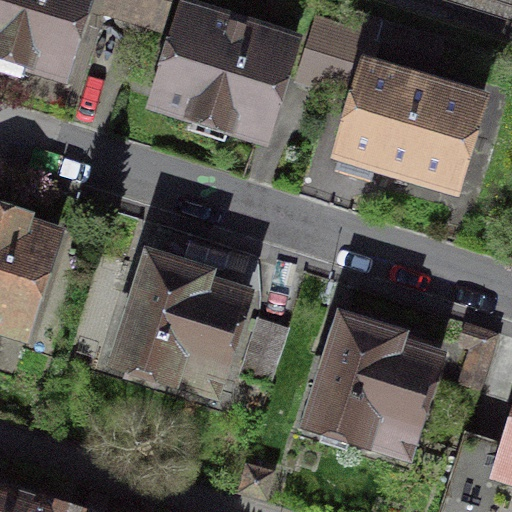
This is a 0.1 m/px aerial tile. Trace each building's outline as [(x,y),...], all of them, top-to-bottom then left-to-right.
[(0,0),(0,70),(1,71),(23,78),(28,64),(60,73),(82,0),(0,0)] [(108,0),(105,11),(132,20),(138,0),(108,0)] [(138,0),(132,20),(160,29),(169,0),(138,0)] [(176,59),(161,105),(194,115),(189,129),(206,135),(223,140),(228,126),(260,136),(289,45),(190,14),(176,59)] [(359,100),(338,169),(353,174),(368,179),(373,163),(450,186),(476,103),(369,71),(376,49),(433,66),(441,40),(357,14),(351,32),(349,32),(330,91),(359,100)] [(317,22),(298,81),(330,91),(349,32),(317,22)] [(0,324),(23,332),(51,237),(22,228),(25,220),(0,212),(0,324)] [(117,364),(214,395),(247,291),(150,260),(117,364)] [(269,384),(287,329),(259,320),(241,375),(269,384)] [(342,321),(310,425),(406,455),(437,359),(394,346),(397,338),(369,330),(342,321)] [(463,380),(481,386),(496,335),(469,327),(466,335),(464,344),(473,347),(463,380)] [(511,511),(511,448),(464,433),(439,511),(511,511)] [(272,474),(248,468),(242,492),(266,498),(272,474)] [(69,506),(56,508),(0,490),(0,511),(77,511),(75,510),(69,506)]
